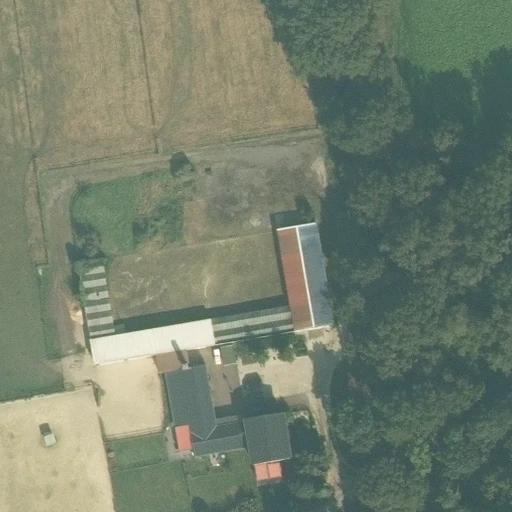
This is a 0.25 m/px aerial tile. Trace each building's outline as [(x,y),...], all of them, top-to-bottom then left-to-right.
[(304,156),(67,194),(78,261),(196,242),(208,240),(314,223),(304,156)] [(197,248),(79,267),(95,368),(331,330),(315,229),(209,246),(208,240),(196,242),(197,248)] [(204,368),(164,375),(174,430),(189,428),(214,423),(204,368)] [(281,418),(245,424),(245,425),(249,449),(253,468),(289,461),(281,418)] [(245,425),(216,430),(214,423),(189,428),(195,459),(249,449),(245,425)] [(507,491),(511,487),(511,452),(492,429),(469,447),(507,491)]
